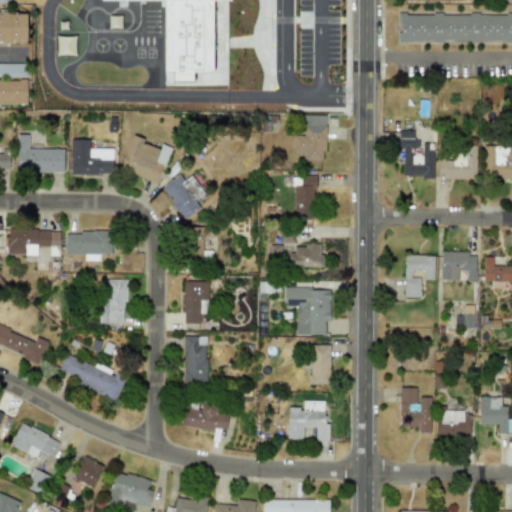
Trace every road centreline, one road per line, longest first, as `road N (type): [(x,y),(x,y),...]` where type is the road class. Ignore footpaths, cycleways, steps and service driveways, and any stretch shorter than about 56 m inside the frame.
road 1 (residential): [(0,385),(110,440),(205,470),(511,481)]
road 2 (tertiary): [(372,511),(369,0)]
road 3 (residential): [(0,208),(125,211),(155,228),(164,254),(162,459)]
road 4 (residential): [(371,214),(511,214)]
